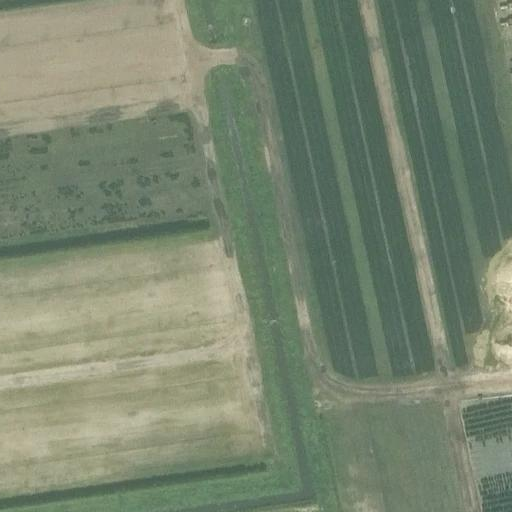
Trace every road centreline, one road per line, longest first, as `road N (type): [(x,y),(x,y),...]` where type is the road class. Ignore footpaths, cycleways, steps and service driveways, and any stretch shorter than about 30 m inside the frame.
road 1 (track): [(42,511),(283,477),(180,0)]
road 2 (track): [(229,0),(340,511)]
road 3 (track): [(445,511),(338,0)]
road 4 (track): [(444,0),(511,320)]
road 5 (track): [(0,432),(267,395)]
road 6 (track): [(253,333),(0,367)]
road 7 (track): [(319,415),(511,389)]
road 8 (track): [(0,33),(182,8)]
